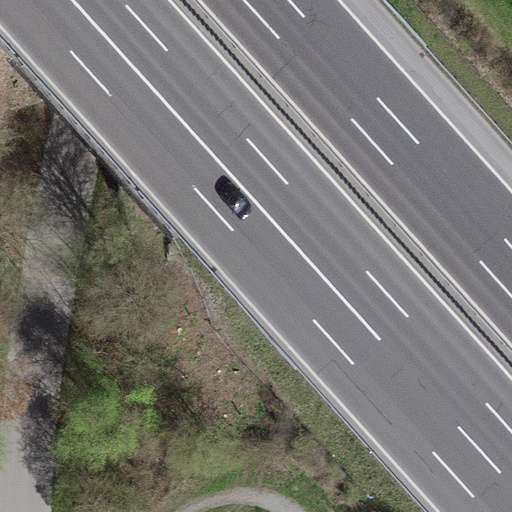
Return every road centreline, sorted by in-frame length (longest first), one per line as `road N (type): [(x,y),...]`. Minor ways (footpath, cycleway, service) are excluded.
road 1 (motorway): [(72,0),(511,486)]
road 2 (motorway): [(511,271),(266,0)]
